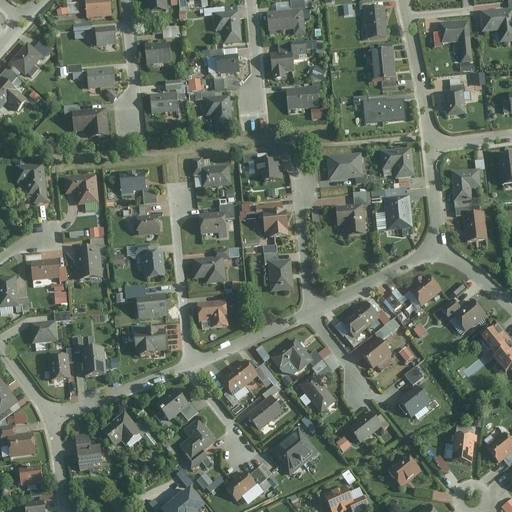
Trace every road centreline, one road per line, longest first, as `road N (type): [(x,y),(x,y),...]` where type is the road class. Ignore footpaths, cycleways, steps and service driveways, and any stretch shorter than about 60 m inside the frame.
road 1 (residential): [(173,188),(187,366)]
road 2 (residential): [(48,417),(187,366)]
road 3 (residential): [(307,312),(438,252)]
road 4 (residential): [(294,176),(307,312)]
road 5 (residential): [(432,148),(406,18)]
road 6 (residential): [(187,366),(307,312)]
